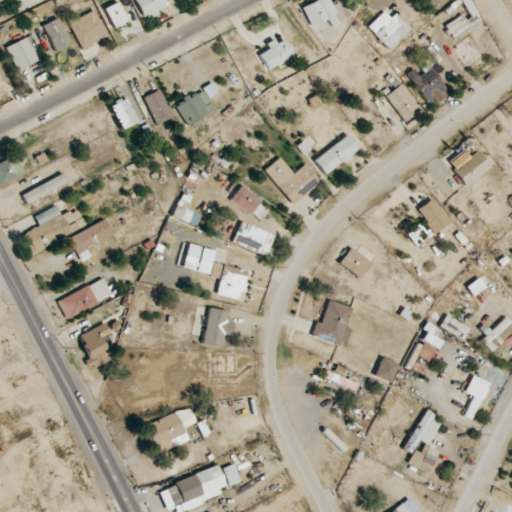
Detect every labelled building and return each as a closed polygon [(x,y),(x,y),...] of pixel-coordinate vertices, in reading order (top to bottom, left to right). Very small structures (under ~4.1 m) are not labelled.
[(134,0),(144,19),(166,8),(162,0),(134,0)] [(340,23),(328,0),(317,0),(301,8),(310,28),(327,20),(331,27),(340,23)] [(481,21),(469,0),(459,0),(458,1),(465,13),(444,25),(451,38),(481,21)] [(103,9),(112,27),(126,20),(117,2),(103,9)] [(80,50),(100,42),(97,34),(103,31),(94,10),(68,20),(80,50)] [(367,27),(389,50),(410,29),(394,13),(390,18),(383,11),(367,27)] [(42,24),(54,52),(70,45),(58,18),(42,24)] [(6,47),(17,71),(37,61),(26,37),(6,47)] [(265,44),(268,49),(258,54),(267,70),(292,56),(284,40),(276,44),(273,39),(265,44)] [(413,69),(406,74),(429,107),(448,93),(429,66),(417,74),(413,69)] [(420,111),(399,84),(384,96),(404,122),(420,111)] [(209,100),(218,96),(213,85),(204,89),(209,100)] [(176,106),(187,129),(203,121),(201,116),(213,111),(203,89),(181,100),(183,103),(176,106)] [(172,119),(160,90),(143,97),(154,126),(172,119)] [(138,123),(128,97),(111,104),(121,130),(138,123)] [(312,160),(322,174),(358,150),(348,135),(312,160)] [(451,168),(463,186),(489,169),(478,151),(451,168)] [(46,162),(44,154),(35,157),(38,165),(46,162)] [(0,162),(0,185),(24,173),(14,155),(0,162)] [(293,174),(278,157),(262,171),(292,205),(319,182),(304,164),(293,174)] [(21,193),(25,202),(67,183),(63,175),(21,193)] [(259,222),(267,211),(258,204),(261,200),(240,185),(229,200),(259,222)] [(171,216),(195,226),(200,215),(184,208),(187,201),(179,197),(171,216)] [(416,209),(432,234),(448,223),(433,198),(416,209)] [(85,228),(77,209),(60,216),(55,205),(33,215),(38,227),(20,235),(28,253),(85,228)] [(112,235),(104,219),(68,239),(76,255),(112,235)] [(264,256),(273,235),(240,221),(231,242),(264,256)] [(214,251),(202,248),(196,272),(208,274),(214,251)] [(359,280),(370,263),(349,248),(337,265),(359,280)] [(247,271),(212,262),(208,276),(219,279),(216,293),(240,299),(247,271)] [(57,302),(66,319),(111,295),(102,278),(57,302)] [(465,287),(472,296),(485,288),(478,278),(465,287)] [(311,336),(344,346),(349,330),(345,328),(352,308),(327,300),(320,324),(315,322),(311,336)] [(229,336),(232,322),(226,321),(227,312),(208,308),(201,344),(220,348),(223,335),(229,336)] [(468,327),(443,316),(438,328),(463,339),(468,327)] [(487,333),(479,341),(490,352),(511,331),(511,325),(505,317),(487,333)] [(99,339),(109,334),(104,323),(76,337),(92,369),(109,360),(99,339)] [(511,342),(511,330),(502,344),(508,348),(511,342)] [(440,341),(424,333),(421,340),(437,348),(440,341)] [(433,349),(421,342),(414,355),(426,362),(433,349)] [(373,376),(390,383),(398,365),(381,357),(373,376)] [(473,421),(489,383),(471,376),(464,393),(471,396),(463,417),(473,421)] [(146,425),(157,453),(188,441),(183,429),(195,424),(188,407),(146,425)] [(438,452),(427,446),(440,420),(423,411),(403,450),(411,454),(407,462),(427,473),(438,452)] [(222,468),(227,486),(239,482),(233,464),(222,468)] [(157,488),(166,511),(174,511),(220,496),(217,488),(224,486),(217,467),(157,488)] [(407,511),(401,503),(389,511),(407,511)]
